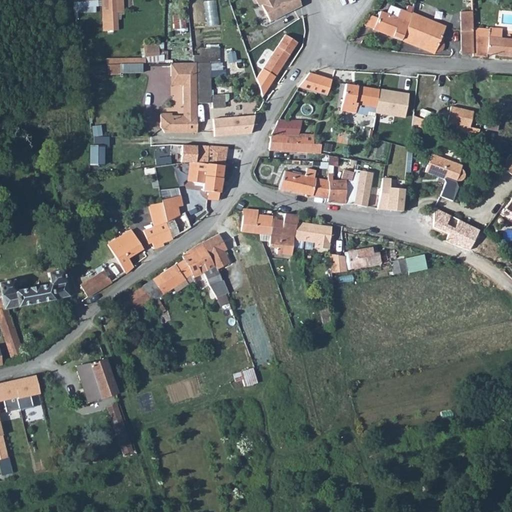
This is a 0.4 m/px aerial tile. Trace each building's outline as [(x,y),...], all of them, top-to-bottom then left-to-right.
[(94,0),(88,0),(73,1),(74,12),(95,11),(94,0)] [(122,0),(116,0),(117,1),(100,1),(101,29),(103,29),(104,38),(114,38),(114,29),(117,29),(116,20),(124,20),(122,0)] [(251,0),(248,1),(254,15),(256,14),(263,31),(274,27),(273,24),(278,22),(279,25),(296,18),(293,6),(290,0),(289,0),(270,8),(267,0),(251,0)] [(373,34),(402,46),(408,30),(412,19),(400,14),(396,24),(380,17),(377,24),(373,34)] [(460,53),(467,53),(472,57),(472,32),(469,15),(457,16),(460,53)] [(422,22),(412,18),(412,19),(408,30),(417,34),(422,22)] [(79,23),(82,38),(98,35),(95,20),(79,23)] [(377,24),(374,22),(369,33),(373,34),(377,24)] [(417,34),(408,30),(402,46),(434,59),(436,59),(436,57),(443,57),(446,53),(445,48),(441,45),(446,32),(422,22),(417,34)] [(272,62),(267,59),(258,74),(275,85),(297,47),(286,39),(272,62)] [(476,57),(486,58),(503,61),(505,45),(478,41),(476,57)] [(511,45),(505,45),(503,61),(511,62),(511,45)] [(209,61),(209,77),(224,76),(224,62),(220,62),(219,48),(193,49),(193,61),(209,61)] [(164,54),(143,55),(145,74),(162,72),(164,72),(164,54)] [(162,142),(194,139),(194,122),(194,110),(194,70),(164,72),(162,72),(163,85),(176,84),(177,94),(178,111),(181,112),(182,124),(166,125),(166,122),(157,123),(158,137),(162,142)] [(208,70),(194,70),(194,110),(208,110),(208,70)] [(308,73),(297,88),(299,89),(324,97),(330,80),(308,73)] [(119,76),(106,77),(107,87),(119,86),(119,76)] [(163,85),(164,94),(177,94),(176,84),(163,85)] [(375,113),(379,90),(345,85),(340,110),(374,117),(375,113)] [(409,94),(379,90),(375,113),(404,118),(409,94)] [(467,136),(478,138),(480,130),(469,127),(472,113),(450,107),(446,124),(456,126),(455,133),(461,136),(467,136)] [(249,140),(253,122),(212,126),(213,143),(249,140)] [(274,138),(301,141),(301,139),(301,127),(280,126),(274,138)] [(300,158),(301,141),(274,138),(272,138),(271,155),(300,158)] [(301,139),(301,141),(300,158),(314,159),(316,140),(313,140),(301,139)] [(323,143),(316,140),(314,159),(321,160),(323,143)] [(104,146),(89,146),(89,164),(104,165),(104,146)] [(196,169),(198,154),(180,154),(180,169),(187,168),(187,171),(196,169)] [(196,169),(207,171),(222,174),(225,155),(198,154),(196,169)] [(511,154),(510,154),(502,169),(511,174),(511,154)] [(461,166),(431,155),(424,172),(443,180),(445,179),(455,182),(462,180),(463,178),(463,175),(460,170),(461,166)] [(218,199),(222,174),(207,171),(196,169),(187,171),(187,172),(184,171),(182,171),(180,172),(179,174),(179,175),(179,178),(182,180),(186,180),(185,188),(201,189),(200,197),(207,198),(206,206),(217,207),(218,199)] [(284,177),(279,195),(312,203),(315,183),(316,176),(306,174),(305,181),(284,177)] [(402,211),(404,190),(389,188),(390,178),(382,177),(377,209),(402,211)] [(315,183),(312,203),(328,206),(331,186),(315,183)] [(331,186),(328,206),(336,206),(344,206),(344,187),(331,186)] [(355,206),(356,188),(344,187),(344,206),(355,206)] [(511,198),(502,212),(510,218),(511,215),(511,214),(511,198)] [(179,204),(161,206),(161,209),(167,208),(168,213),(174,212),(179,212),(179,204)] [(167,208),(161,209),(161,211),(163,228),(171,223),(175,221),(174,212),(168,213),(167,208)] [(163,228),(161,211),(148,214),(152,233),(154,232),(163,228)] [(171,223),(180,240),(189,235),(191,234),(182,218),(175,221),(171,223)] [(243,218),(242,223),(240,241),(253,243),(267,244),(270,226),(257,224),(257,219),(243,218)] [(267,244),(295,248),(296,245),(298,229),(299,223),(285,220),(283,228),(270,226),(267,244)] [(163,228),(172,245),(180,240),(171,223),(163,228)] [(226,227),(224,235),(226,245),(239,244),(240,241),(242,223),(226,227)] [(172,245),(163,228),(154,232),(163,250),(172,245)] [(310,231),(298,229),(296,245),(307,247),(310,231)] [(324,233),(310,231),(307,247),(316,248),(315,254),(324,255),(324,233)] [(163,250),(154,232),(152,233),(142,238),(147,249),(151,248),(155,255),(160,255),(164,252),(163,250)] [(55,233),(50,234),(53,247),(60,246),(55,233)] [(332,234),(324,233),(324,255),(329,256),(332,234)] [(137,248),(130,239),(116,248),(123,257),(137,248)] [(213,273),(200,279),(207,297),(223,290),(218,277),(228,273),(223,260),(226,258),(220,241),(204,248),(210,265),(213,273)] [(377,247),(347,252),(349,270),(380,265),(377,247)] [(123,257),(116,248),(107,254),(125,281),(133,275),(127,267),(142,257),(137,248),(123,257)] [(210,265),(204,248),(193,255),(182,262),(183,265),(187,276),(210,265)] [(404,259),(389,261),(394,276),(407,273),(404,259)] [(345,263),(331,261),(332,280),(346,277),(345,263)] [(141,293),(149,308),(155,323),(164,320),(158,305),(170,297),(173,302),(188,293),(182,279),(187,276),(183,265),(141,293)] [(0,340),(8,370),(18,368),(5,319),(69,303),(61,275),(46,278),(48,289),(14,296),(11,286),(0,288),(0,340)] [(182,279),(188,293),(193,291),(187,276),(182,279)] [(112,290),(104,277),(80,293),(88,305),(112,290)] [(149,308),(141,293),(118,309),(126,323),(149,308)] [(126,323),(118,309),(105,318),(113,332),(126,323)] [(238,366),(243,387),(257,384),(251,363),(238,366)] [(78,372),(90,409),(117,401),(105,367),(90,371),(89,369),(78,372)] [(0,382),(0,401),(14,398),(15,400),(40,394),(34,376),(0,382)] [(116,410),(106,414),(122,461),(132,458),(116,410)] [(0,465),(8,464),(5,448),(0,448),(0,465)]
